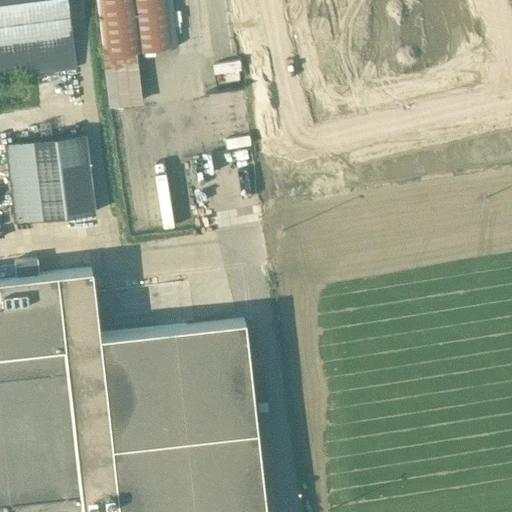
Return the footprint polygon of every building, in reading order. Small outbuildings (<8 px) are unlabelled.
[(0,0),(0,77),(76,68),(67,0),(0,0)] [(176,47),(170,0),(97,0),(105,55),(101,56),(108,106),(142,103),(135,51),(176,47)] [(329,0),(292,0),(296,16),(331,8),(329,0)] [(390,0),(394,12),(437,2),(436,0),(390,0)] [(376,2),(368,4),(371,16),(379,14),(376,2)] [(228,3),(214,6),(226,61),(240,58),(228,3)] [(331,8),(296,16),(300,32),(335,24),(331,8)] [(439,12),(396,22),(401,42),(426,36),(430,54),(473,44),(468,21),(443,27),(439,12)] [(379,14),(371,16),(374,27),(381,26),(379,14)] [(335,24),(300,32),(304,49),(339,41),(335,24)] [(384,35),(376,37),(379,48),(386,47),(384,35)] [(339,41),(304,49),(308,65),(343,57),(339,41)] [(434,72),(410,78),(414,98),(457,88),(454,73),(479,67),(473,44),(430,54),(434,72)] [(386,47),(379,48),(381,60),(389,58),(386,47)] [(343,57),(308,65),(312,81),(347,73),(343,57)] [(391,68),(384,69),(386,81),(394,79),(391,68)] [(347,73),(312,81),(315,97),(316,98),(351,90),(347,73)] [(388,89),(384,90),(385,94),(397,91),(394,79),(386,81),(388,89)] [(315,97),(313,97),(319,120),(356,112),(351,90),(316,98),(315,97)] [(94,212),(84,132),(4,142),(14,222),(94,212)] [(15,275),(38,273),(36,257),(14,259),(15,275)] [(0,511),(265,511),(243,318),(98,334),(91,267),(38,273),(15,275),(0,277),(0,511)]
